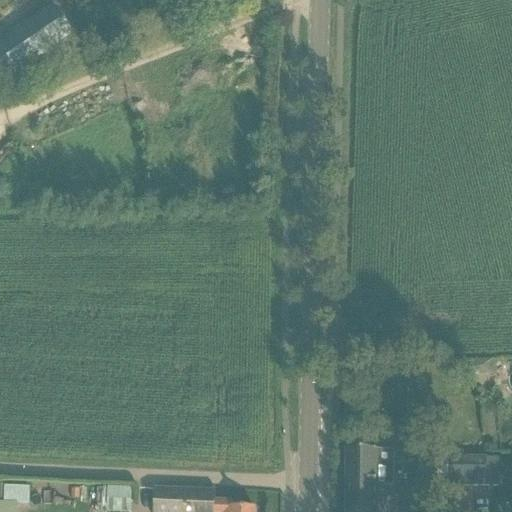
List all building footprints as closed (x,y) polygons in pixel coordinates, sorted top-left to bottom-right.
[(53,8),(0,44),(0,81),(71,34),(53,8)] [(502,386),(502,410),(511,410),(511,361),(478,361),(477,385),(502,386)] [(345,511),(392,511),(393,487),(388,487),(388,457),(376,456),(376,451),(346,451),(345,511)] [(417,458),(417,486),(498,487),(498,459),(417,458)] [(2,505),(28,505),(28,488),(3,487),(2,505)] [(103,511),(129,511),(130,487),(104,487),(103,511)] [(154,490),(153,510),(153,511),(254,511),(254,510),(231,509),(231,503),(214,503),(214,493),(154,490)]
